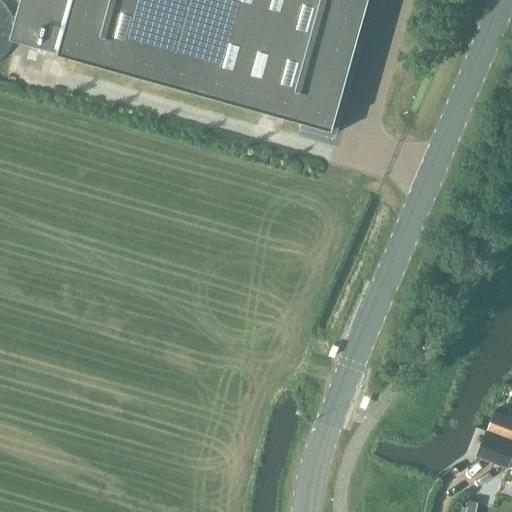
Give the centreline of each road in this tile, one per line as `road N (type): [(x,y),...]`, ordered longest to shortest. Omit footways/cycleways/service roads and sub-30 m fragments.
road 1 (tertiary): [(306,511),(335,398),(505,0)]
road 2 (track): [(36,72),(333,156),(362,150)]
